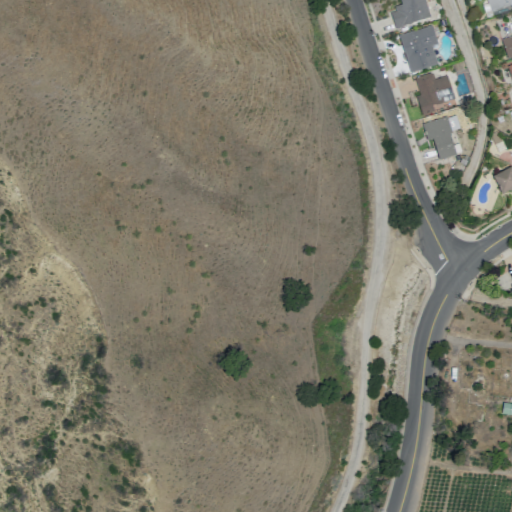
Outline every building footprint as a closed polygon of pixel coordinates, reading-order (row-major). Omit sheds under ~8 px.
[(400,0),(402,5),(389,21),(392,32),(431,18),(424,0),(400,0)] [(511,0),(485,0),(490,13),(511,7),(511,0)] [(511,58),(508,60),(501,41),(511,38),(511,21),(511,18),(511,17),(511,58)] [(397,36),(411,75),(436,66),(431,48),(437,46),(431,25),(397,36)] [(419,98),(413,80),(432,73),(434,82),(445,78),(448,90),(433,96),(437,111),(421,116),(419,98)] [(422,126),(436,165),(462,156),(449,117),(422,126)] [(511,166),(491,177),(501,195),(511,189),(511,166)] [(511,414),(511,403),(502,403),(501,414),(511,414)]
